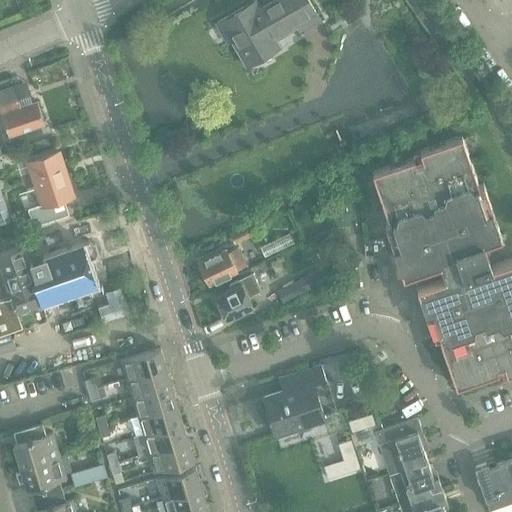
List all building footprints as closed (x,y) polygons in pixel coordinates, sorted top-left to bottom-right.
[(305,27),(319,18),(308,0),(275,0),(260,9),(255,0),(218,22),(230,44),(234,42),(247,66),(280,47),(275,38),(297,26),(299,30),(305,27)] [(31,80),(15,85),(22,106),(38,101),(31,80)] [(43,136),(39,124),(45,123),(42,114),(41,110),(38,101),(22,106),(15,85),(0,89),(0,105),(2,112),(5,122),(7,126),(9,132),(3,134),(7,148),(43,136)] [(424,112),(437,106),(430,91),(417,97),(424,112)] [(414,157),(372,172),(389,222),(385,223),(403,275),(440,263),(443,273),(444,276),(416,286),(434,338),(439,337),(456,386),(498,372),(496,367),(500,366),(504,365),(507,374),(511,372),(511,258),(511,259),(505,261),(491,265),(486,250),(483,241),(501,236),(483,184),(479,186),(461,136),(420,150),(423,159),(416,162),(414,157)] [(26,162),(39,206),(27,209),(32,225),(66,214),(61,199),(71,195),(58,152),(26,162)] [(0,223),(10,220),(0,189),(0,223)] [(235,244),(250,237),(245,227),(230,235),(235,244)] [(289,233),(260,247),(264,257),(294,242),(289,233)] [(24,244),(0,251),(0,256),(23,326),(55,316),(50,300),(99,284),(91,260),(94,259),(97,255),(95,246),(88,244),(86,245),(86,244),(30,262),(24,244)] [(238,270),(247,265),(244,258),(239,247),(229,252),(227,248),(199,262),(210,284),(238,270)] [(336,260),(277,290),(283,303),(343,272),(336,260)] [(0,269),(0,334),(23,326),(17,309),(10,287),(3,268),(0,269)] [(249,297),(262,290),(253,272),(240,278),(243,283),(216,296),(228,319),(254,307),(249,297)] [(121,287),(106,292),(110,303),(99,307),(104,321),(129,312),(121,287)] [(122,360),(127,379),(153,371),(167,367),(166,363),(161,348),(147,352),(122,360)] [(314,382),(326,378),(322,365),(290,375),(294,388),(265,398),(276,434),(326,417),(314,382)] [(127,379),(133,397),(159,390),(172,386),(168,371),(167,367),(153,371),(127,379)] [(85,380),(88,390),(97,388),(94,378),(85,380)] [(133,397),(138,415),(164,408),(178,404),(176,400),(172,386),(159,390),(133,397)] [(100,398),(97,388),(88,390),(91,400),(100,398)] [(388,400),(384,388),(375,391),(378,403),(388,400)] [(138,415),(144,434),(169,426),(183,422),(179,408),(178,404),(164,408),(138,415)] [(96,417),(99,427),(108,425),(105,415),(96,417)] [(378,444),(389,474),(400,469),(427,460),(423,447),(421,442),(425,440),(417,416),(386,427),(375,431),(379,443),(378,444)] [(360,418),(349,422),(352,432),(364,428),(360,418)] [(17,429),(20,441),(21,441),(18,430),(43,422),(46,434),(47,434),(43,421),(17,429)] [(14,443),(21,466),(34,462),(60,454),(53,432),(47,434),(46,434),(43,422),(18,430),(21,441),(20,441),(14,443)] [(187,437),(183,422),(169,426),(144,434),(133,437),(139,455),(149,452),(175,445),(189,441),(187,437)] [(111,435),(108,425),(99,427),(102,437),(111,435)] [(190,444),(189,441),(175,445),(149,452),(155,472),(181,464),(194,460),(190,444)] [(107,454),(110,464),(119,461),(116,451),(107,454)] [(34,486),(38,497),(63,490),(60,479),(59,477),(66,475),(60,454),(34,462),(21,466),(27,489),(33,487),(34,486)] [(431,471),(427,460),(400,469),(389,474),(399,503),(406,501),(442,488),(437,475),(433,476),(431,471)] [(122,471),(119,461),(110,464),(113,474),(122,471)] [(503,506),(511,502),(511,479),(506,461),(495,465),(490,467),(488,462),(474,467),(489,511),(503,506)] [(107,477),(104,467),(93,471),(95,481),(107,477)] [(157,478),(162,497),(188,489),(202,485),(200,481),(196,467),(182,471),(157,478)] [(360,472),(350,475),(353,485),(363,481),(360,472)] [(162,497),(166,511),(178,511),(193,508),(207,504),(203,489),(202,485),(188,489),(162,497)] [(446,500),(442,488),(406,501),(399,503),(401,511),(444,511),(443,507),(441,502),(446,500)] [(34,510),(34,511),(76,511),(73,499),(66,501),(63,490),(38,497),(41,508),(39,508),(34,510)] [(120,499),(123,508),(132,506),(129,496),(120,499)]
